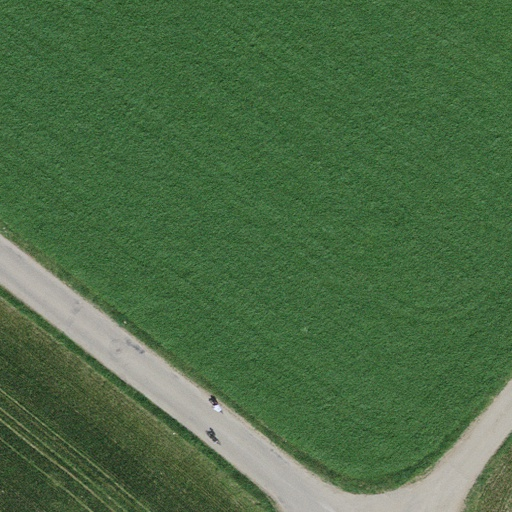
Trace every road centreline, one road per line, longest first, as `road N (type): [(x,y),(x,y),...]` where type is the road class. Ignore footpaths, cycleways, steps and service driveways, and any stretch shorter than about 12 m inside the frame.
road 1 (unclassified): [(0,263),(324,511)]
road 2 (residential): [(414,511),(511,385)]
